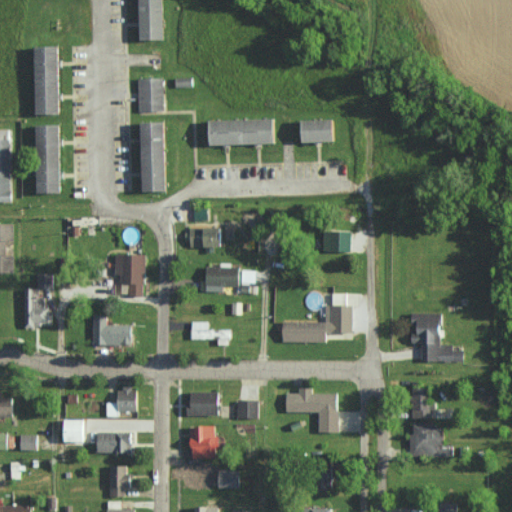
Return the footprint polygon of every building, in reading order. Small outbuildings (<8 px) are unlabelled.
[(141,0),(142,39),(168,39),(167,0),(141,0)] [(37,48),(38,114),(64,114),(63,47),(37,48)] [(175,86),(194,85),(193,77),(175,77),(175,86)] [(142,79),(142,110),(165,110),(165,79),(142,79)] [(216,121),(216,146),(281,144),(280,119),(216,121)] [(308,121),(308,142),(340,141),(339,120),(308,121)] [(144,124),(170,123),(172,190),(145,191),(144,124)] [(38,126),(39,192),(65,192),(65,125),(38,126)] [(12,139),(0,138),(0,201),(12,201),(12,139)] [(195,219),(208,219),(208,210),(195,210),(195,219)] [(15,222),(0,222),(0,271),(16,271),(15,254),(8,255),(8,240),(16,240),(15,222)] [(188,227),(189,246),(225,245),(224,226),(188,227)] [(325,229),(324,249),(353,250),(354,230),(325,229)] [(145,295),(146,253),(116,252),(115,273),(121,274),(121,282),(130,282),(130,295),(145,295)] [(224,285),(241,285),(242,266),(207,265),(206,290),(224,291),(224,285)] [(53,287),(53,272),(38,272),(38,287),(53,287)] [(25,327),(41,327),(41,321),(50,322),(50,306),(43,306),(43,288),(26,288),(25,327)] [(354,331),(355,303),(327,303),(327,321),(283,321),(283,341),(328,341),(329,331),(354,331)] [(423,360),(465,360),(465,349),(455,349),(456,344),(442,344),(443,312),(414,312),(414,342),(423,342),(423,360)] [(108,323),(108,314),(95,313),(94,343),(133,344),(134,324),(108,323)] [(192,338),(220,338),(220,344),(232,343),(232,328),(209,329),(209,321),(192,321),(192,338)] [(119,410),(140,410),(139,387),(118,387),(118,402),(108,402),(108,416),(119,415),(119,410)] [(319,411),(319,431),(339,432),(340,393),(313,392),(313,387),(299,387),(299,392),(287,392),(287,411),(319,411)] [(412,417),(431,417),(430,387),(411,387),(412,417)] [(222,414),(222,391),(190,390),(190,413),(222,414)] [(0,415),(15,415),(15,396),(3,396),(3,391),(0,391),(0,415)] [(238,417),(259,418),(259,399),(238,399),(238,417)] [(87,441),(87,419),(68,418),(67,440),(87,441)] [(411,456),(454,455),(453,447),(444,447),(443,423),(414,424),(414,432),(410,432),(411,456)] [(218,457),(218,434),(217,434),(217,425),(191,425),(191,449),(194,449),(194,457),(218,457)] [(134,431),(98,431),(98,451),(133,451),(134,431)] [(9,433),(0,432),(0,448),(8,449),(9,433)] [(20,449),(38,449),(38,434),(21,434),(20,449)] [(12,478),(21,478),(21,461),(12,461),(12,478)] [(129,465),(112,464),(110,495),(126,496),(126,486),(134,486),(134,472),(129,472),(129,465)] [(213,486),(213,465),(189,464),(188,486),(213,486)] [(220,486),(241,486),(242,470),(220,469),(220,486)] [(108,511),(137,511),(137,508),(122,508),(122,501),(109,501),(108,511)] [(458,511),(459,502),(442,502),(441,511),(458,511)]
